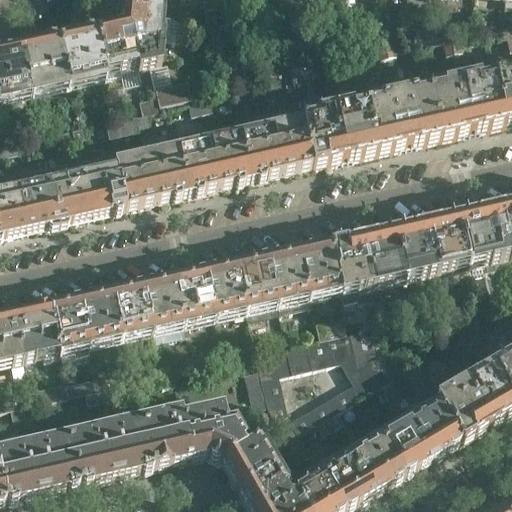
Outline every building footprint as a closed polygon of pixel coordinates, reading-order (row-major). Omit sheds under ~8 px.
[(166,0),(122,0),(121,19),(160,22),(161,7),(166,7),(166,0)] [(160,74),(163,38),(163,36),(159,36),(160,22),(121,19),(120,34),(96,40),(104,78),(118,75),(119,78),(137,74),(139,79),(160,74)] [(104,78),(96,40),(92,40),(89,38),(82,40),(81,43),(59,48),(69,93),(106,85),(104,78)] [(298,53),(297,41),(286,41),(287,53),(298,53)] [(69,93),(59,48),(54,49),(52,47),(45,48),(44,51),(21,56),(31,102),(69,93)] [(0,108),(31,102),(21,56),(0,60),(0,108)] [(511,131),(511,84),(510,85),(502,82),(491,85),(501,133),(511,131)] [(501,133),(491,85),(476,88),(475,84),(458,88),(469,141),(501,133)] [(469,141),(458,88),(440,92),(441,97),(426,100),(437,148),(469,141)] [(437,148),(426,100),(415,102),(414,99),(395,103),(407,155),(437,148)] [(407,155),(395,103),(377,107),(378,111),(364,114),(374,162),(407,155)] [(374,162),(364,114),(350,117),(349,113),(331,117),(342,169),(374,162)] [(342,169),(331,117),(314,121),(314,125),(300,128),(301,133),(311,176),(342,169)] [(311,176),(301,133),(287,137),(286,132),(269,135),(280,183),(311,176)] [(280,183),(269,135),(252,139),(253,144),(240,147),(249,190),(256,188),(256,189),(258,190),(263,189),(264,187),(264,186),(280,183)] [(249,190),(240,147),(224,151),(223,147),(207,150),(218,197),(234,193),(236,195),(242,194),(243,192),(243,191),(249,190)] [(218,197),(207,150),(191,153),(192,158),(178,161),(187,204),(193,202),(193,203),(195,205),(201,203),(202,201),(202,200),(218,197)] [(18,161),(15,151),(6,153),(8,163),(18,161)] [(0,165),(8,163),(6,153),(0,154),(0,165)] [(187,204),(178,161),(162,165),(161,161),(145,164),(156,211),(172,207),(172,208),(174,209),(179,208),(180,206),(180,205),(187,204)] [(156,211),(145,164),(129,168),(129,172),(115,176),(116,180),(125,218),(156,211)] [(125,218),(116,180),(101,183),(99,179),(82,183),(91,225),(111,221),(115,223),(119,222),(121,219),(125,218)] [(91,225),(82,183),(65,186),(66,191),(49,195),(58,236),(66,234),(68,230),(91,225)] [(58,236),(49,195),(34,198),(33,194),(16,198),(25,240),(47,235),(50,238),(58,236)] [(25,240),(16,198),(0,201),(0,248),(1,245),(25,240)] [(511,212),(487,218),(498,268),(511,265),(511,212)] [(498,268),(487,218),(455,225),(464,271),(480,267),(481,272),(498,268)] [(464,271),(455,225),(423,233),(434,282),(451,278),(450,274),(464,271)] [(434,282),(423,233),(391,240),(401,285),(416,282),(417,286),(434,282)] [(401,285),(391,240),(358,247),(369,296),(387,292),(386,288),(401,285)] [(369,296),(358,247),(328,254),(338,298),(338,299),(350,296),(351,300),(369,296)] [(338,298),(328,254),(296,261),(306,305),(338,298)] [(306,305),(296,261),(295,261),(293,260),(287,262),(286,263),(265,268),(275,312),(306,305)] [(275,312),(265,268),(246,272),(244,271),(238,273),(236,274),(234,275),(237,286),(244,319),(275,312)] [(244,319),(237,286),(234,275),(233,275),(231,274),(225,275),(223,277),(202,282),(212,326),(244,319)] [(212,326),(202,282),(183,286),(181,285),(175,286),(174,288),(172,289),(181,333),(212,326)] [(181,333),(172,289),(171,289),(168,288),(163,289),(161,291),(141,295),(150,339),(181,333)] [(150,339),(141,295),(121,300),(119,299),(113,300),(111,302),(109,303),(119,347),(150,339)] [(119,347),(109,303),(108,303),(106,302),(100,303),(98,305),(78,310),(88,353),(119,347)] [(509,311),(506,303),(499,306),(502,314),(509,311)] [(511,318),(511,309),(509,311),(502,314),(505,321),(511,318)] [(88,353),(78,310),(59,314),(57,313),(51,314),(49,316),(48,316),(58,360),(88,353)] [(58,360),(48,316),(45,317),(44,316),(31,318),(32,320),(12,324),(23,372),(36,369),(35,364),(43,362),(44,369),(59,366),(58,360)] [(468,327),(465,320),(451,325),(454,333),(461,330),(468,327)] [(23,372),(12,324),(0,326),(0,371),(10,369),(11,374),(23,372)] [(471,334),(468,327),(461,330),(464,337),(471,334)] [(464,337),(461,330),(454,333),(457,340),(464,337)] [(328,345),(325,336),(314,339),(316,348),(328,345)] [(424,345),(421,337),(413,340),(416,347),(424,345)] [(416,347),(413,340),(406,343),(409,350),(416,347)] [(384,392),(394,386),(412,375),(400,354),(364,368),(354,372),(351,359),(347,341),(328,345),(316,348),(296,352),(285,355),(273,358),(253,362),(256,374),(265,415),(273,430),(284,423),(276,383),(335,369),(349,394),(288,430),(294,439),(296,443),(315,432),(325,426),(336,420),(355,409),(374,398),(384,392)] [(296,352),(294,343),(282,346),(285,355),(296,352)] [(427,352),(424,345),(416,347),(409,350),(412,358),(427,352)] [(285,355),(282,346),(271,348),(273,358),(285,355)] [(364,368),(361,356),(351,359),(354,372),(364,368)] [(233,366),(231,357),(220,360),(222,369),(233,366)] [(511,359),(500,367),(502,370),(488,378),(511,418),(511,359)] [(222,369),(220,360),(209,362),(211,372),(222,369)] [(256,374),(253,362),(242,365),(244,377),(256,374)] [(172,380),(170,370),(158,373),(160,383),(172,380)] [(160,383),(158,373),(147,376),(149,385),(160,383)] [(511,421),(511,418),(488,378),(477,385),(475,380),(458,390),(486,437),(511,421)] [(109,394),(107,384),(95,387),(97,396),(109,394)] [(400,397),(394,386),(384,392),(390,402),(400,397)] [(97,396),(95,387),(85,389),(87,399),(97,396)] [(486,437),(458,390),(444,399),(446,402),(433,410),(435,414),(458,453),(486,437)] [(67,403),(65,392),(29,400),(31,411),(67,403)] [(390,402),(384,392),(374,398),(380,408),(390,402)] [(458,453),(435,414),(407,431),(430,470),(448,459),(450,459),(455,456),(456,454),(458,453)] [(188,469),(179,428),(177,418),(154,423),(156,428),(141,431),(151,477),(152,477),(188,469)] [(276,478),(258,448),(248,453),(234,427),(223,430),(220,419),(179,428),(188,469),(205,465),(206,468),(217,474),(220,472),(237,501),(276,478)] [(342,431),(336,420),(325,426),(331,437),(342,431)] [(331,437),(325,426),(315,432),(321,443),(331,437)] [(294,439),(288,430),(277,437),(282,446),(294,439)] [(151,477),(141,431),(123,435),(122,431),(102,435),(114,486),(140,480),(143,481),(150,480),(152,477),(151,477)] [(430,470),(407,431),(378,448),(401,487),(403,485),(406,485),(411,482),(412,480),(430,470)] [(114,486),(102,435),(80,440),(81,445),(67,448),(77,494),(78,494),(80,493),(83,495),(90,493),(92,491),(114,486)] [(300,449),(296,443),(294,439),(282,446),(289,456),(300,449)] [(77,494),(67,448),(51,451),(50,446),(28,451),(40,502),(66,496),(69,498),(76,497),(78,494),(77,494)] [(401,487),(378,448),(348,466),(371,504),(391,492),(394,492),(399,489),(400,487),(401,487)] [(307,461),(300,449),(289,456),(296,468),(307,461)] [(40,502),(28,451),(0,456),(0,496),(3,511),(6,510),(9,511),(16,510),(18,507),(40,502)] [(357,511),(371,504),(348,466),(319,482),(336,511),(357,511)] [(283,511),(286,510),(279,498),(283,497),(284,492),(276,478),(237,501),(243,511),(283,511)] [(336,511),(319,482),(300,494),(301,495),(293,500),(292,507),(295,511),(336,511)]
